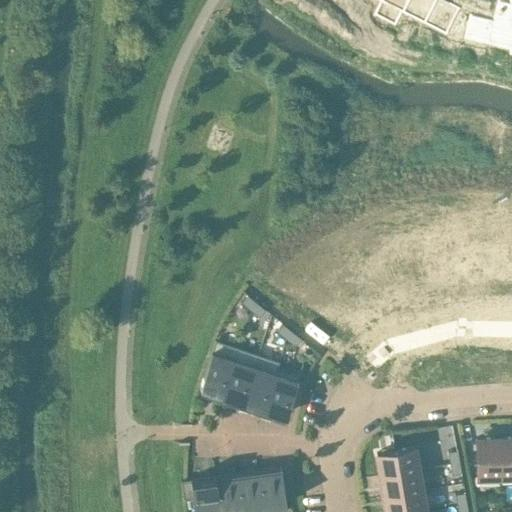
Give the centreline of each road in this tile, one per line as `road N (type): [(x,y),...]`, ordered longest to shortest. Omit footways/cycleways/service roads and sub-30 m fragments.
road 1 (residential): [(511,329),(463,328),(395,344),(362,379),(356,409)]
road 2 (residential): [(511,395),(356,409)]
